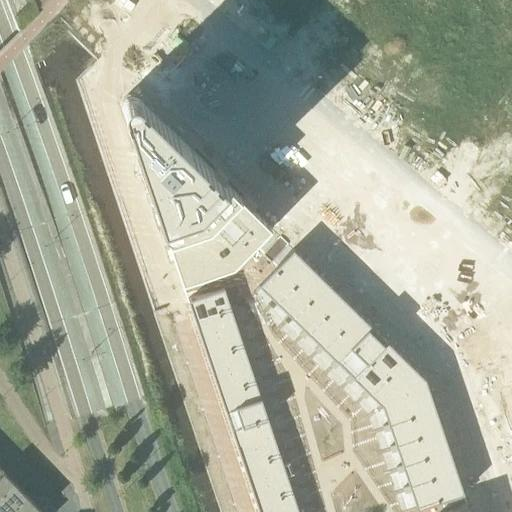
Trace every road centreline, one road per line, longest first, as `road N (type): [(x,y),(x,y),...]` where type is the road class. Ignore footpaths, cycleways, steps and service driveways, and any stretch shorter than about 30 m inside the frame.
road 1 (residential): [(484,511),(437,370),(131,65)]
road 2 (secondary): [(171,511),(0,6)]
road 3 (residential): [(131,65),(108,95),(244,511)]
road 4 (residential): [(511,262),(190,0)]
road 5 (secondary): [(0,157),(117,511)]
